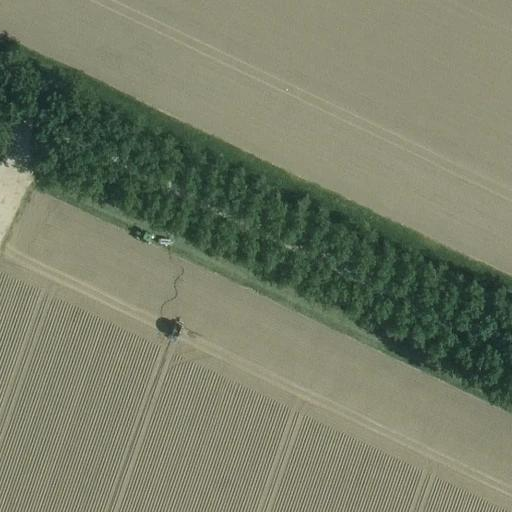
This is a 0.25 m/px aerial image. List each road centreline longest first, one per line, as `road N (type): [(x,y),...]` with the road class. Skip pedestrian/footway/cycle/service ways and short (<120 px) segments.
road 1 (unclassified): [(511,345),(0,102)]
road 2 (track): [(0,39),(511,282)]
road 3 (track): [(511,408),(14,174)]
